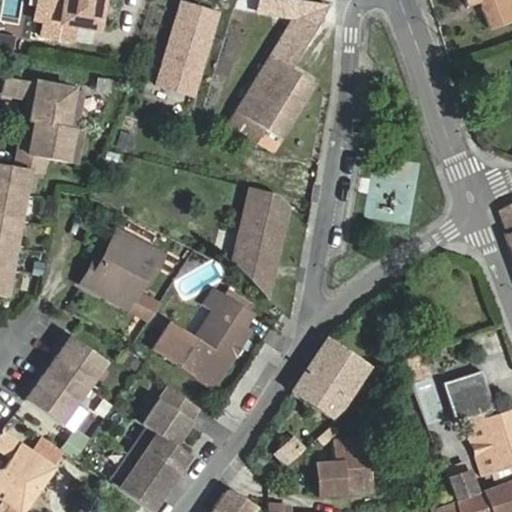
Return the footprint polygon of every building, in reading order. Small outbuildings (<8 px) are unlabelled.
[(81,27),(85,0),(37,0),(35,19),(44,21),(41,36),(71,41),(74,26),(81,27)] [(511,20),(511,0),(464,0),(467,7),(479,3),(489,29),(511,20)] [(156,86),(193,97),(217,13),(180,2),(156,86)] [(278,138),(311,83),(288,68),(316,22),(295,17),(236,112),(265,130),(278,138)] [(0,295),(4,296),(25,170),(39,173),(42,157),(63,161),(65,149),(75,150),(79,128),(72,127),(62,125),(64,111),(75,112),(78,89),(1,76),(0,80),(0,92),(30,97),(26,121),(31,121),(28,138),(18,136),(13,167),(0,164),(0,295)] [(75,112),(64,111),(62,125),(72,127),(75,112)] [(257,143),(265,130),(236,112),(228,126),(257,143)] [(75,150),(65,149),(63,161),(73,163),(75,150)] [(119,158),(107,155),(104,168),(116,171),(119,158)] [(278,195),(249,188),(235,247),(245,249),(240,270),(263,293),(271,259),(276,260),(289,206),(278,195)] [(53,205),(43,203),(41,215),(50,217),(53,205)] [(511,203),(497,211),(505,232),(503,233),(511,256),(511,203)] [(161,256),(116,232),(102,259),(96,269),(91,267),(81,284),(149,320),(159,304),(135,292),(147,269),(152,272),(161,256)] [(235,247),(231,262),(240,270),(245,249),(235,247)] [(102,259),(97,256),(91,267),(96,269),(102,259)] [(271,259),(263,293),(267,297),(276,260),(271,259)] [(211,389),(256,319),(222,297),(193,341),(169,325),(152,351),(211,389)] [(69,339),(24,402),(57,426),(103,363),(69,339)] [(341,406),(367,368),(325,340),(292,391),(330,417),(341,406)] [(428,375),(424,363),(414,357),(402,362),(409,382),(428,375)] [(511,413),(511,409),(479,419),(477,415),(492,410),(480,372),(442,384),(454,422),(467,418),(469,423),(458,426),(461,435),(468,434),(481,476),(486,474),(490,488),(499,485),(511,479),(511,413)] [(144,430),(106,485),(141,510),(142,511),(148,511),(185,458),(170,448),(195,411),(164,390),(139,427),(144,430)] [(102,401),(95,411),(103,417),(110,407),(102,401)] [(323,444),(338,429),(332,423),(316,437),(323,444)] [(71,436),(61,450),(74,460),(84,445),(71,436)] [(318,496),(372,491),(367,438),(334,441),(335,462),(315,464),(318,496)] [(285,466),(303,450),(293,439),(275,456),(285,466)] [(49,463),(58,451),(43,441),(34,453),(49,463)] [(0,504),(11,511),(22,511),(55,468),(49,463),(34,453),(20,444),(9,459),(0,453),(0,504)] [(453,499),(476,491),(469,471),(445,480),(453,499)] [(511,511),(511,479),(499,485),(490,488),(429,511),(511,511)] [(251,511),(254,509),(228,492),(223,493),(210,511),(251,511)]
